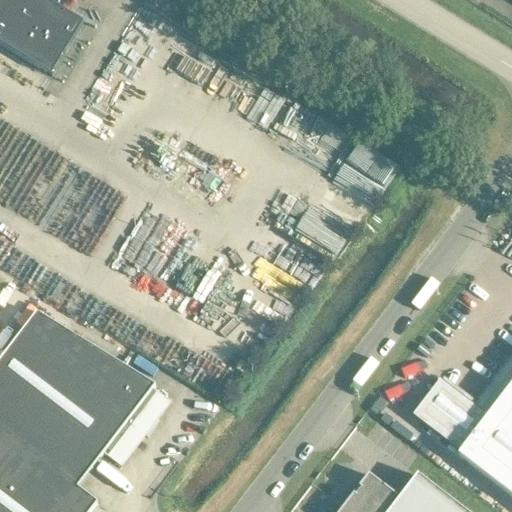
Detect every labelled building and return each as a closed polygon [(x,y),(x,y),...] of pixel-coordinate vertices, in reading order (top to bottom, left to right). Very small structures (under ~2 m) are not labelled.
[(84,25),(42,0),(0,0),(0,45),(52,78),(84,25)] [(381,205),(404,169),(340,127),(326,150),(347,164),(338,177),(381,205)] [(0,363),(0,430),(78,490),(105,454),(121,466),(144,436),(148,439),(145,436),(155,422),(159,425),(160,424),(158,423),(172,405),(154,391),(156,388),(37,315),(0,363)] [(511,354),(472,406),(441,382),(413,418),(461,454),(458,458),(511,498),(511,354)] [(92,511),(98,505),(78,490),(0,430),(0,511),(92,511)] [(354,496),(344,509),(347,511),(463,511),(418,478),(400,501),(369,477),(359,489),(361,491),(356,498),(354,496)]
